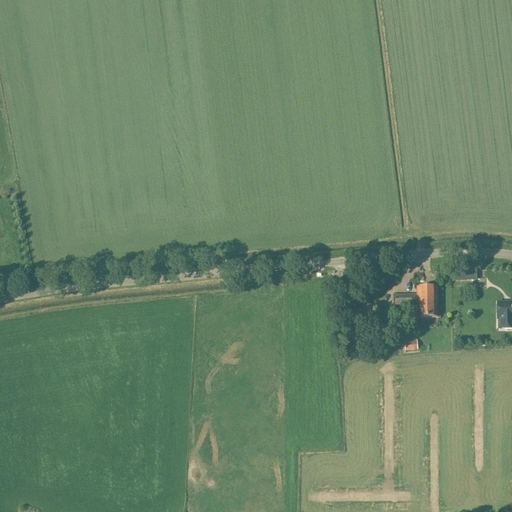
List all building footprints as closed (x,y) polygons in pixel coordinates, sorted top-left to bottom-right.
[(359,281),(350,282),(351,291),(360,290),(359,281)] [(417,288),(417,295),(395,295),(395,306),(409,306),(409,314),(418,314),(418,318),(438,318),(437,305),(438,305),(438,287),(417,288)] [(350,314),(365,313),(364,303),(349,305),(350,314)] [(511,303),(501,303),(501,319),(504,319),(504,330),(511,329),(511,303)] [(405,341),(405,352),(418,351),(417,340),(405,341)]
